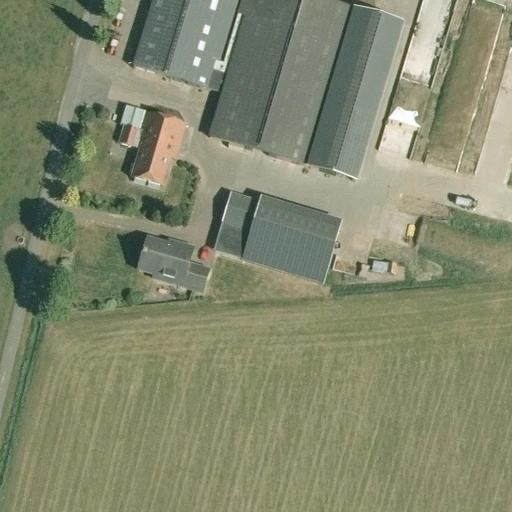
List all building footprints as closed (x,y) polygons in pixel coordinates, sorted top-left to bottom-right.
[(220,64),(238,0),(154,0),(133,69),(224,96),(210,140),(355,184),(403,27),(315,0),(246,0),(227,66),(220,64)] [(480,6),(472,28),(493,35),(500,12),(480,6)] [(462,53),(431,162),(455,169),(486,60),(462,53)] [(186,126),(149,116),(150,115),(126,109),(121,127),(125,128),(120,146),(140,151),(132,180),(163,189),(170,161),(176,163),(186,126)] [(253,235),(262,206),(233,197),(224,226),(253,235)] [(202,295),(209,272),(188,266),(193,250),(175,245),(174,248),(147,241),(138,272),(154,277),(153,281),(202,295)]
